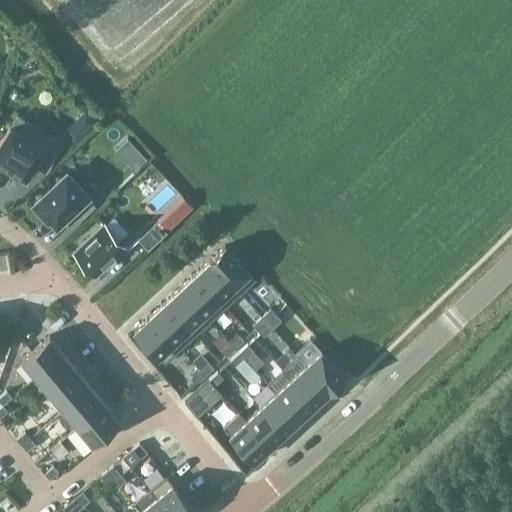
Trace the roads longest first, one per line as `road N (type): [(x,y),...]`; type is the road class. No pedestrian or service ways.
road 1 (unclassified): [(511,269),(251,507)]
road 2 (residential): [(53,278),(251,507)]
